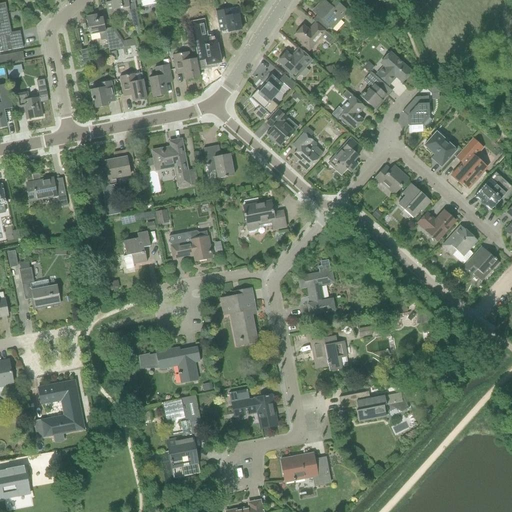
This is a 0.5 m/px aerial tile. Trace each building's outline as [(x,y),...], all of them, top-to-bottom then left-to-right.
[(111,0),(112,2),(105,3),(107,13),(108,18),(128,14),(130,14),(129,8),(127,0),(111,0)] [(312,21),(315,23),(324,32),(332,23),(335,25),(343,16),(348,20),(352,16),(335,1),(330,7),(322,0),(312,12),(316,16),(312,21)] [(0,35),(4,35),(7,51),(22,48),(19,31),(11,33),(5,3),(0,4),(0,35)] [(135,7),(129,8),(130,14),(131,20),(133,28),(139,27),(138,19),(135,7)] [(215,12),(217,22),(219,32),(227,30),(227,33),(241,31),(238,14),(230,15),(229,9),(220,11),(215,12)] [(96,15),(86,17),(89,35),(99,33),(100,41),(106,40),(104,30),(104,27),(102,18),(97,20),(96,15)] [(203,20),(190,22),(200,69),(215,66),(215,65),(220,63),(219,57),(215,35),(206,37),(203,20)] [(303,26),(294,36),(301,43),(299,44),(305,49),(308,52),(314,45),(321,38),(330,46),(334,41),(325,33),(324,32),(315,23),(308,31),(303,26)] [(114,28),(104,30),(106,40),(109,51),(136,46),(135,40),(124,42),(114,28)] [(80,51),(82,64),(89,63),(87,49),(80,51)] [(285,52),(277,62),(282,67),(281,67),(289,74),(291,76),(295,71),(304,78),(309,72),(305,68),(312,61),(306,55),(298,49),(291,57),(285,52)] [(172,56),(173,62),(175,72),(182,70),(184,80),(199,77),(196,60),(188,61),(187,53),(172,56)] [(376,75),(380,79),(388,86),(395,77),(401,83),(410,72),(389,53),(380,64),(383,67),(376,75)] [(89,63),(82,64),(84,72),(92,70),(91,62),(89,63)] [(368,62),(364,66),(370,72),(374,67),(368,62)] [(149,79),(151,88),(152,98),(167,95),(165,81),(171,79),(168,66),(164,67),(155,68),(156,77),(149,79)] [(332,66),(325,68),(326,74),(333,73),(332,66)] [(369,88),(360,98),(366,104),(374,110),(382,101),(380,100),(385,95),(378,89),(383,84),(375,77),(372,74),(370,72),(362,81),(364,83),(369,88)] [(133,75),(119,78),(120,84),(122,93),(130,92),(132,102),(146,99),(145,89),(143,81),(141,73),(133,75)] [(279,80),(291,91),(296,86),(283,75),(279,80)] [(282,86),(278,83),(271,76),(265,82),(266,84),(257,94),(262,99),(260,100),(265,104),(262,107),(261,106),(252,112),(258,120),(260,118),(263,122),(277,106),(271,101),(278,93),(277,92),(282,86)] [(24,107),(26,120),(42,117),(39,103),(48,102),(44,80),(36,81),(39,98),(38,98),(38,97),(28,99),(27,93),(15,95),(18,108),(24,107)] [(108,103),(114,102),(115,101),(111,82),(97,84),(98,89),(90,90),(93,109),(108,106),(108,103)] [(429,83),(424,88),(431,94),(440,93),(429,83)] [(0,127),(5,126),(2,108),(11,106),(10,96),(9,93),(7,85),(0,86),(0,127)] [(343,112),(338,118),(340,120),(340,123),(344,126),(346,125),(348,127),(348,126),(353,130),(362,121),(357,116),(364,107),(357,101),(352,96),(345,91),(341,96),(347,101),(340,110),(343,112)] [(402,112),(403,113),(403,112),(407,116),(408,126),(421,126),(425,128),(431,121),(428,118),(427,104),(427,98),(428,98),(428,97),(415,97),(412,100),(402,112)] [(266,123),(265,124),(266,125),(270,129),(268,131),(265,135),(279,147),(285,140),(286,141),(292,133),(295,131),(289,126),(291,123),(288,119),(278,110),(272,117),(267,122),(266,123)] [(298,138),(292,146),(297,150),(292,155),(295,158),(298,160),(296,162),(306,171),(313,164),(317,159),(322,153),(316,148),(309,148),(307,146),(312,142),(308,138),(313,133),(306,127),(301,132),(303,133),(298,138)] [(440,166),(439,167),(440,168),(455,151),(435,133),(423,146),(438,159),(436,161),(442,165),(440,167),(440,166)] [(333,158),(327,164),(332,168),(341,176),(346,170),(350,173),(357,166),(353,162),(358,157),(356,155),(361,149),(350,139),(333,158)] [(471,139),(461,150),(455,158),(462,164),(450,176),(460,185),(461,183),(468,189),(486,168),(474,158),(482,148),(471,139)] [(151,151),(153,161),(155,171),(165,169),(164,166),(174,165),(178,187),(190,185),(181,140),(169,142),(171,151),(162,152),(161,150),(151,151)] [(217,157),(215,147),(203,149),(206,166),(215,164),(218,179),(233,176),(231,162),(231,161),(230,154),(217,157)] [(106,169),(100,170),(102,188),(111,186),(116,185),(115,179),(129,176),(127,164),(133,162),(131,150),(118,152),(119,159),(114,160),(105,162),(106,169)] [(380,182),(393,195),(407,180),(393,167),(390,171),(385,167),(373,180),(378,184),(380,182)] [(489,180),(473,197),(474,197),(478,201),(489,211),(496,204),(506,192),(511,187),(500,178),(499,179),(495,175),(496,174),(495,173),(489,180)] [(28,203),(37,201),(37,197),(42,196),(43,198),(52,196),(54,209),(67,206),(63,186),(55,188),(53,178),(40,181),(39,174),(26,177),(28,185),(29,185),(30,188),(26,189),(28,203)] [(429,202),(423,197),(409,184),(401,194),(404,197),(397,205),(412,218),(419,210),(421,211),(429,202)] [(111,186),(102,188),(106,217),(117,215),(111,186)] [(270,202),(243,208),(246,226),(248,235),(255,233),(260,224),(271,221),(273,230),(286,228),(282,212),(273,214),(270,202)] [(166,210),(155,212),(157,225),(168,223),(166,210)] [(153,211),(140,214),(141,220),(154,218),(153,211)] [(425,232),(436,242),(454,221),(443,212),(434,221),(425,213),(416,223),(425,232)] [(154,222),(146,223),(147,231),(155,230),(154,222)] [(451,235),(441,246),(451,255),(462,265),(471,254),(468,251),(476,241),(463,230),(459,226),(451,235)] [(123,242),(124,244),(126,256),(123,257),(125,270),(133,268),(133,265),(146,262),(144,252),(143,252),(143,248),(150,247),(147,232),(136,234),(137,239),(123,242)] [(170,247),(171,250),(173,260),(181,259),(180,256),(193,253),(194,262),(211,258),(207,238),(199,239),(198,233),(196,232),(191,233),(189,235),(191,243),(170,247)] [(464,268),(461,271),(468,277),(471,274),(472,275),(480,282),(491,271),(493,268),(498,263),(495,261),(496,260),(494,258),(493,259),(485,252),(480,248),(474,255),(463,267),(464,268)] [(11,267),(19,266),(17,250),(9,252),(11,267)] [(318,273),(297,278),(300,289),(307,288),(310,304),(307,304),(309,316),(319,314),(324,313),(325,314),(328,313),(327,312),(334,311),(332,300),(323,301),(320,285),(333,283),(332,281),(331,271),(330,271),(328,260),(319,262),(320,267),(317,267),(318,273)] [(19,270),(22,290),(24,300),(32,299),(34,307),(32,308),(32,311),(42,309),(42,307),(59,304),(58,301),(59,300),(56,286),(49,287),(47,280),(33,283),(30,268),(19,270)] [(248,339),(249,342),(256,341),(251,315),(248,316),(247,310),(254,309),(250,290),(233,293),(234,297),(220,299),(223,315),(232,313),(233,320),(230,320),(235,341),(248,339)] [(348,367),(346,357),(343,343),(335,344),(334,337),(310,342),(315,369),(328,366),(329,371),(348,367)] [(137,356),(139,366),(140,368),(157,365),(158,370),(180,366),(181,373),(177,374),(177,375),(178,375),(180,384),(197,381),(194,363),(199,362),(196,348),(178,351),(178,348),(155,353),(155,354),(148,355),(148,353),(148,354),(137,356)] [(8,361),(0,362),(0,382),(11,381),(11,382),(12,382),(8,361)] [(33,422),(35,432),(36,439),(84,430),(81,418),(79,419),(78,414),(79,414),(76,398),(77,398),(74,381),(38,388),(41,405),(62,401),(65,416),(33,422)] [(211,383),(202,385),(203,392),(212,390),(211,383)] [(237,392),(228,394),(228,395),(230,394),(232,404),(234,414),(245,412),(245,416),(248,416),(247,414),(257,412),(260,429),(277,426),(271,396),(254,399),(254,400),(249,401),(247,390),(237,392)] [(400,394),(384,397),(366,400),(365,392),(340,397),(343,409),(358,406),(359,410),(355,411),(358,422),(385,417),(383,406),(386,405),(397,403),(401,413),(409,409),(403,398),(401,399),(400,394)] [(166,438),(170,458),(169,458),(171,465),(174,479),(174,481),(175,481),(175,479),(172,469),(180,467),(183,478),(183,479),(183,478),(183,476),(198,473),(198,475),(198,476),(199,476),(198,475),(200,474),(192,438),(202,436),(200,426),(199,421),(194,422),(193,419),(187,420),(188,421),(188,426),(190,433),(190,434),(182,436),(183,440),(167,443),(166,438)] [(280,460),(282,470),(284,482),(312,477),(314,486),(329,483),(325,459),(313,461),(312,453),(280,460)] [(0,471),(0,499),(29,494),(24,466),(6,470),(0,471)] [(228,511),(261,511),(260,506),(259,501),(248,504),(249,508),(228,511)]
